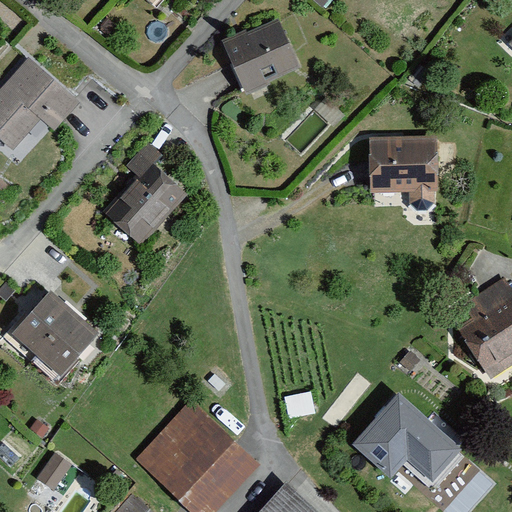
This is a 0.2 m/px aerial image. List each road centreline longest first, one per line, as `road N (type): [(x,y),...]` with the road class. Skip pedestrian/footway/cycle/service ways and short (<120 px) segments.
road 1 (residential): [(143,96),(202,141),(259,439),(274,466),(230,511)]
road 2 (residential): [(143,96),(0,265)]
road 3 (residential): [(27,0),(143,96)]
road 4 (residential): [(229,0),(143,96)]
